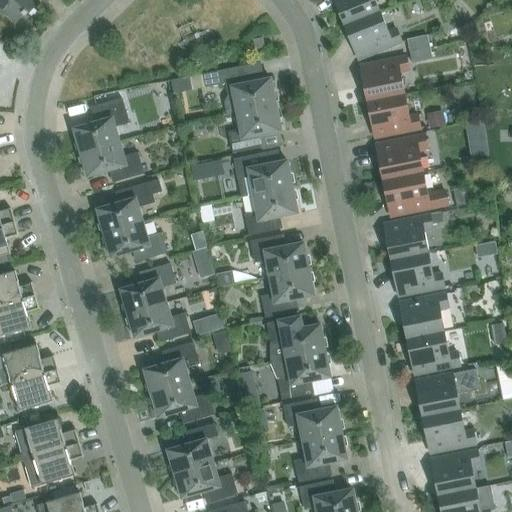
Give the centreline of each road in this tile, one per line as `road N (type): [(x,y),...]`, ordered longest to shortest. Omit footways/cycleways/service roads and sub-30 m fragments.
road 1 (residential): [(141,511),(33,135),(50,57),(101,0)]
road 2 (residential): [(401,511),(309,51),(285,0)]
